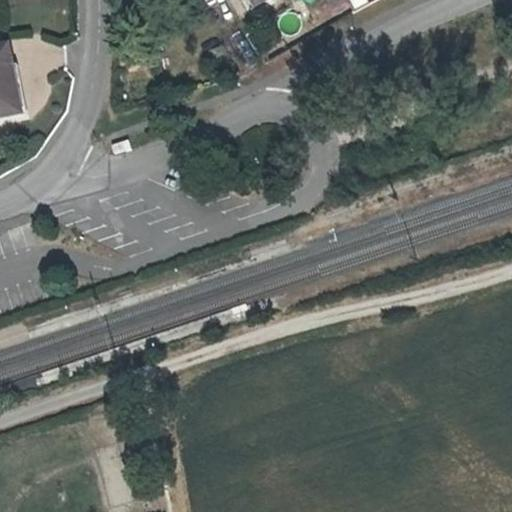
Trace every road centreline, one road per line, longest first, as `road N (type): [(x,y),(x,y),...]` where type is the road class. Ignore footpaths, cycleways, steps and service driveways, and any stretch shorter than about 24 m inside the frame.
road 1 (residential): [(45,181),(123,169),(480,0)]
road 2 (unclassified): [(0,423),(388,302)]
road 3 (residential): [(98,0),(93,83),(72,145),(45,181)]
road 4 (track): [(388,302),(511,268)]
